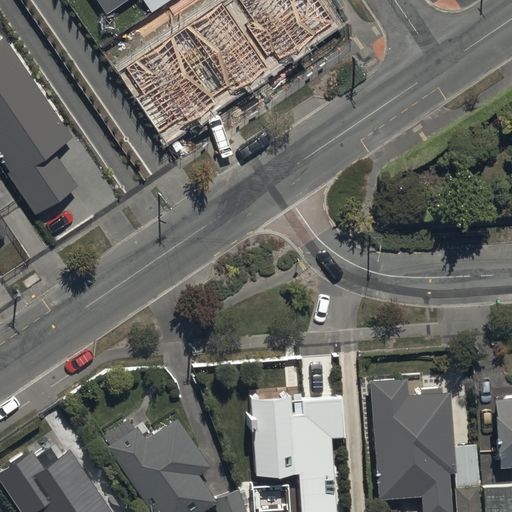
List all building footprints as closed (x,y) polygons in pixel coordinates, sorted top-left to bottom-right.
[(93,0),(105,17),(130,0),(93,0)] [(278,0),(219,0),(138,63),(170,105),(214,72),(223,83),(298,25),(278,0)] [(0,149),(34,202),(71,178),(47,142),(67,129),(0,27),(0,149)] [(399,366),(363,369),(372,485),(417,482),(418,502),(450,499),(441,381),(401,384),(399,366)] [(511,384),(488,386),(492,452),(511,450),(511,384)] [(342,395),(250,401),(255,476),(298,473),(300,511),(335,511),(331,438),(345,437),(342,395)] [(131,414),(102,434),(155,511),(172,511),(207,488),(192,466),(210,453),(174,400),(138,425),(131,414)] [(109,511),(58,435),(3,472),(30,511),(109,511)] [(511,511),(511,476),(478,480),(480,511),(511,511)]
